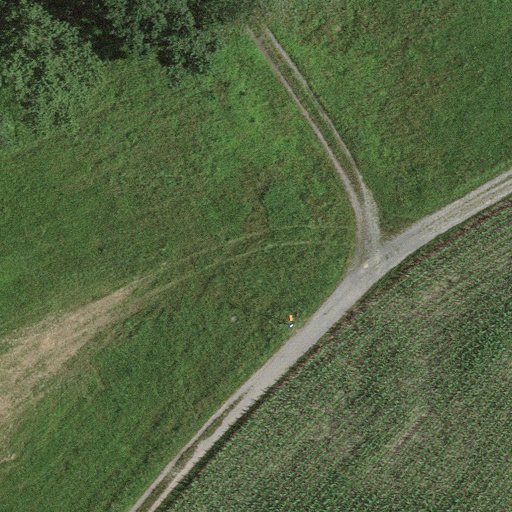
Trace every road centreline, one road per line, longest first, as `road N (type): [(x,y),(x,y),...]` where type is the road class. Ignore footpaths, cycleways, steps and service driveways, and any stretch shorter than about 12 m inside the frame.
road 1 (track): [(359,278),(0,506)]
road 2 (track): [(240,0),(354,167),(364,219),(359,278)]
road 3 (track): [(359,278),(511,179)]
